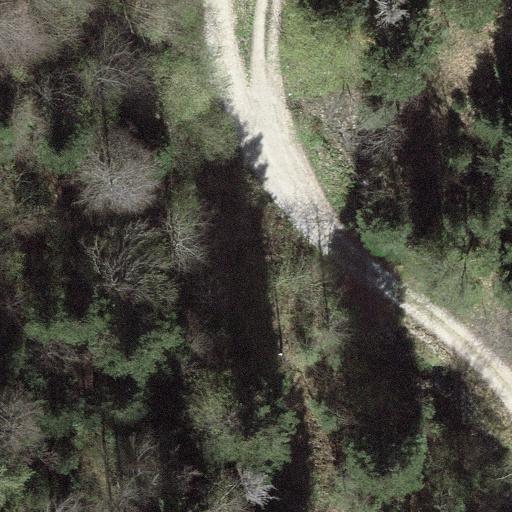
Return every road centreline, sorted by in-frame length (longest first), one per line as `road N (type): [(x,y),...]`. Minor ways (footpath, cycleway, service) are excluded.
road 1 (track): [(511,386),(475,344),(307,213),(235,116),(214,61),(211,0)]
road 2 (track): [(276,0),(271,164)]
